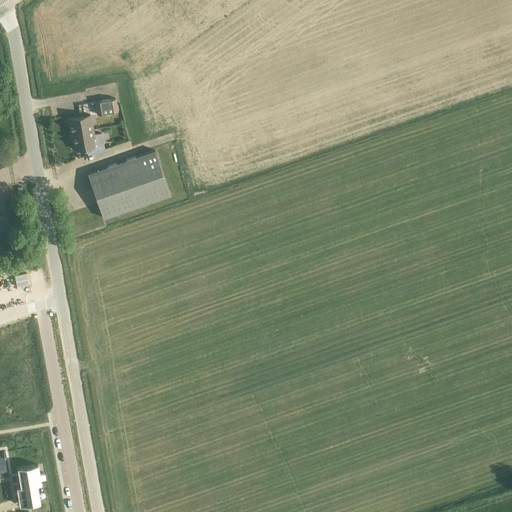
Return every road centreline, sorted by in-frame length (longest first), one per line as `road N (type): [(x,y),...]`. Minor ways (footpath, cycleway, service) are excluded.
road 1 (unclassified): [(59,301),(7,0)]
road 2 (residential): [(282,511),(268,343),(237,212)]
road 3 (residential): [(237,212),(511,110)]
road 4 (residential): [(237,212),(225,162),(133,21),(162,0)]
road 5 (unclassified): [(96,511),(59,301)]
road 6 (residential): [(41,305),(77,511)]
